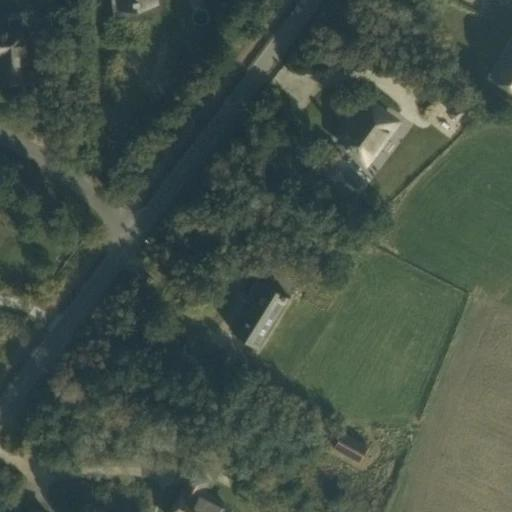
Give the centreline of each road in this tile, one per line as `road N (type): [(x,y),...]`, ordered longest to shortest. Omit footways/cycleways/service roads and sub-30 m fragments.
road 1 (unclassified): [(137,232),(311,0)]
road 2 (unclassified): [(0,414),(137,232)]
road 3 (unclassified): [(137,232),(0,136)]
